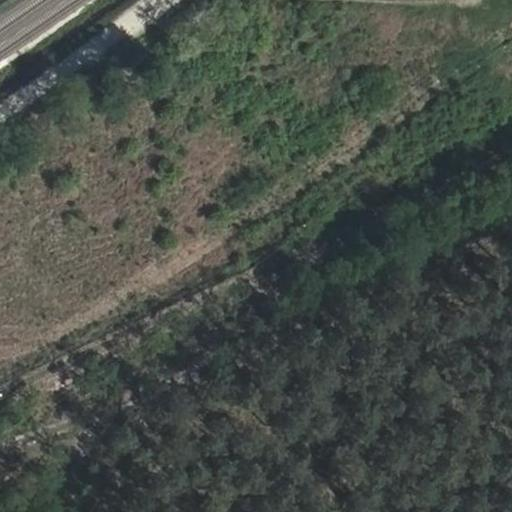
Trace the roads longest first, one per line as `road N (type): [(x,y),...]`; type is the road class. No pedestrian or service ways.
road 1 (track): [(511,194),(0,448)]
road 2 (track): [(162,0),(0,111)]
